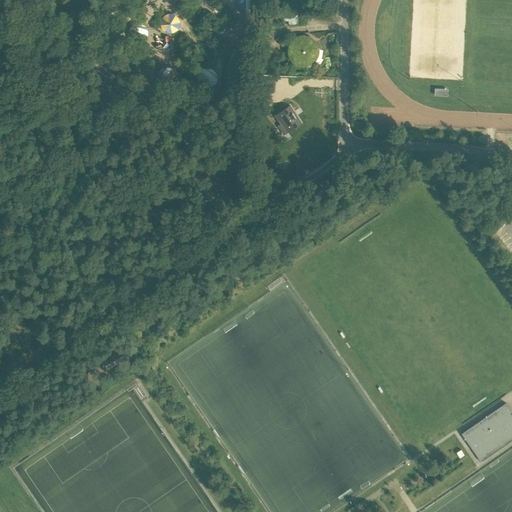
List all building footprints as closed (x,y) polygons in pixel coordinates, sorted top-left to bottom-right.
[(319,52),(319,51),(319,49),(318,48),(318,46),(318,45),(317,44),(316,43),(316,41),(315,40),(314,39),(312,38),(311,37),(310,37),(308,36),(307,36),(305,35),(304,35),(302,35),(301,36),(299,36),(298,36),(297,37),(295,38),(294,39),(293,40),(292,41),(291,42),(290,43),(289,45),(289,46),(288,48),(288,49),(288,51),(288,52),(288,54),(289,55),(289,56),(290,58),(291,59),(292,60),(292,61),(294,62),(295,63),(296,64),(297,65),(298,65),(300,65),(301,66),(303,66),(304,66),(306,66),(307,65),(308,65),(310,65),(311,64),(312,63),(313,62),(314,61),(315,60),(316,59),(317,58),(318,56),(318,55),(318,54),(319,52)] [(153,65),(155,79),(173,77),(172,63),(153,65)] [(274,80),(259,80),(258,80),(258,91),(273,92),(274,80)] [(301,122),(290,105),(275,115),(281,124),(282,123),(288,131),(301,122)] [(500,147),(511,146),(511,133),(499,134),(500,147)] [(106,372),(127,359),(120,348),(99,361),(106,372)] [(481,462),(511,440),(511,411),(506,402),(461,433),(481,462)]
